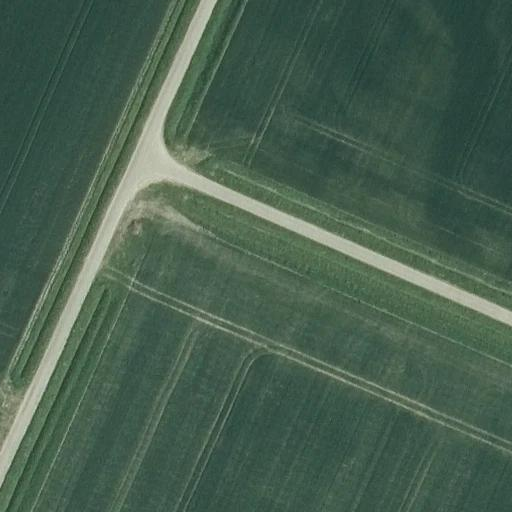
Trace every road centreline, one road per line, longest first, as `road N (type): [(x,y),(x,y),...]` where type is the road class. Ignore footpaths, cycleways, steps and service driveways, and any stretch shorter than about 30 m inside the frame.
road 1 (unclassified): [(511,321),(138,159)]
road 2 (unclassified): [(0,462),(138,159)]
road 3 (unclassified): [(138,159),(209,0)]
